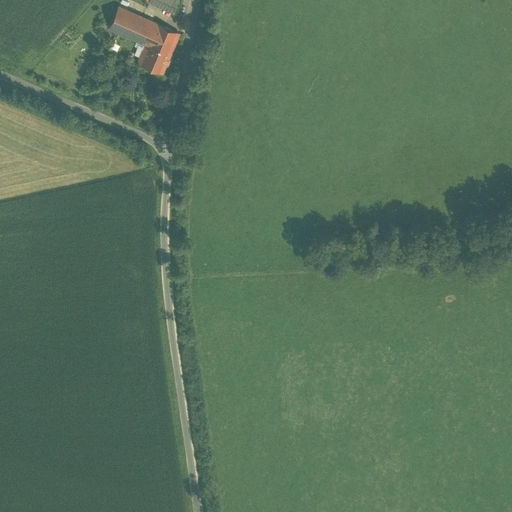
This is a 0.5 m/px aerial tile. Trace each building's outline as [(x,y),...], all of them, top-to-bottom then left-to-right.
[(180,0),(149,0),(150,0),(175,12),(180,0)] [(126,9),(118,6),(109,27),(117,31),(126,9)] [(126,9),(117,31),(124,34),(134,12),(126,9)] [(179,33),(134,12),(124,34),(147,44),(149,39),(165,46),(168,40),(174,43),(179,33)] [(165,46),(149,39),(147,44),(139,62),(162,72),(174,43),(168,40),(165,46)]
